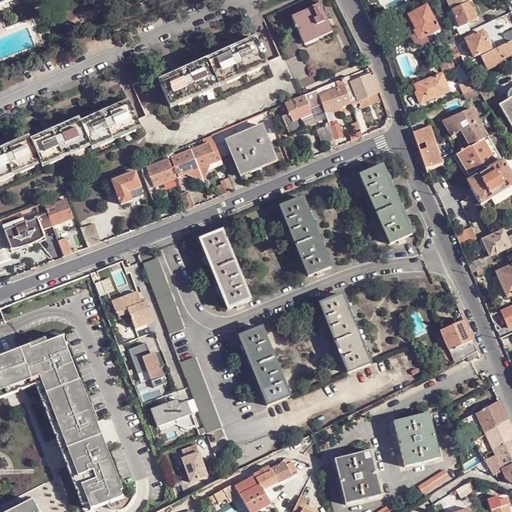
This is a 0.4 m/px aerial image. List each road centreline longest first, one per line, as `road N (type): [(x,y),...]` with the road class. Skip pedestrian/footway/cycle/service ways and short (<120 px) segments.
road 1 (residential): [(0,292),(400,134)]
road 2 (residential): [(400,134),(511,386)]
road 3 (residential): [(0,109),(245,0)]
road 4 (residential): [(342,0),(400,134)]
